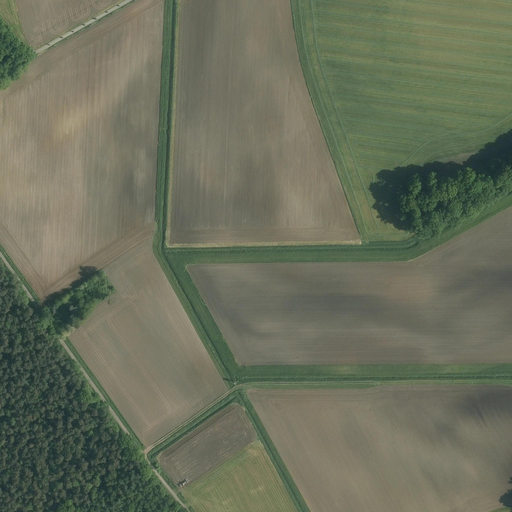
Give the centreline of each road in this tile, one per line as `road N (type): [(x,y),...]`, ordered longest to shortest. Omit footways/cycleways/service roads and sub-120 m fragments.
road 1 (unclassified): [(189,511),(0,253)]
road 2 (track): [(142,454),(247,382),(372,381)]
road 3 (unclassified): [(0,71),(128,0)]
road 4 (track): [(511,152),(421,234)]
